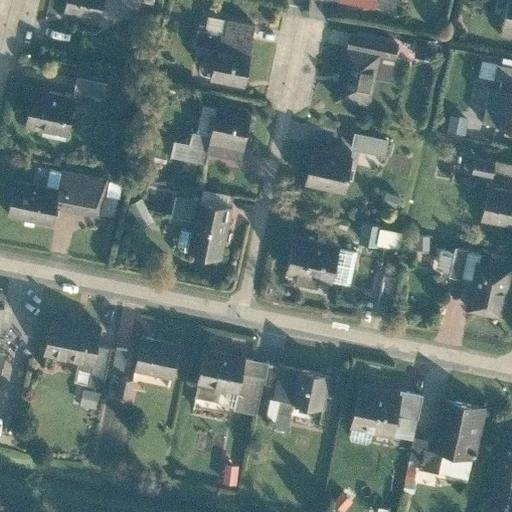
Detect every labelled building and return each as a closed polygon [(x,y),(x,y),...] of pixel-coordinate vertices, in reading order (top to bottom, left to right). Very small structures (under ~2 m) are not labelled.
[(65,0),(63,7),(102,17),(105,0),(65,0)] [(511,0),(509,0),(502,32),(511,33),(511,0)] [(216,50),(210,77),(243,84),(256,24),(207,15),(201,47),(216,50)] [(400,42),(350,32),(336,101),(369,108),(381,54),(396,57),(400,42)] [(436,40),(419,36),(416,54),(433,57),(436,40)] [(511,63),(501,62),(490,120),(511,124),(511,63)] [(78,72),(75,92),(100,96),(103,75),(78,72)] [(36,86),(27,125),(66,134),(75,95),(36,86)] [(216,104),(206,149),(241,157),(251,112),(216,104)] [(355,131),(352,149),(385,155),(388,137),(355,131)] [(313,145),(305,181),(345,190),(353,154),(313,145)] [(473,154),(470,168),(491,173),(494,159),(473,154)] [(17,175),(8,213),(51,223),(60,186),(17,175)] [(511,187),(488,182),(480,218),(511,225),(511,187)] [(386,190),(381,203),(394,209),(399,195),(386,190)] [(191,251),(221,257),(232,203),(177,192),(172,217),(197,222),(191,251)] [(362,238),(403,242),(405,223),(364,219),(362,238)] [(429,234),(415,236),(417,251),(430,250),(429,234)] [(346,245),(289,236),(283,275),(295,277),(294,285),(316,289),(318,280),(339,284),(346,245)] [(440,241),(434,268),(460,275),(467,247),(440,241)] [(511,266),(476,259),(467,307),(503,314),(511,270),(511,266)] [(372,270),(365,299),(388,304),(395,275),(372,270)] [(95,326),(52,318),(44,358),(80,365),(72,401),(99,406),(111,348),(91,344),(95,326)] [(180,342),(140,334),(137,351),(116,347),(105,396),(130,402),(137,368),(173,376),(180,342)] [(246,354),(203,346),(193,403),(222,408),(225,393),(239,395),(246,354)] [(325,371),(282,363),(272,418),(314,426),(325,371)] [(423,393),(358,381),(347,436),(395,445),(401,415),(418,418),(423,393)] [(471,480),(487,406),(443,396),(434,439),(416,435),(409,466),(471,480)] [(511,425),(504,424),(490,499),(511,503),(511,425)] [(400,488),(406,454),(398,453),(397,459),(386,457),(381,484),(400,488)] [(317,495),(312,483),(298,488),(302,500),(317,495)] [(345,488),(333,500),(343,510),(355,498),(345,488)]
